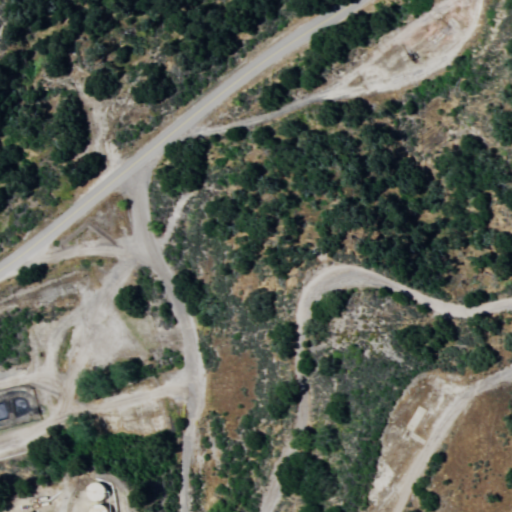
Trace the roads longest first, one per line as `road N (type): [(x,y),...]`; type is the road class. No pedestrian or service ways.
road 1 (residential): [(511,300),(448,305),(357,276),(326,286),(305,315),(290,446),(261,506),(180,508),(190,347),(173,283),(143,247),(124,244),(8,261)]
road 2 (tertiary): [(0,265),(263,57),(354,0)]
road 3 (residential): [(182,122),(210,129),(418,69),(454,50),(480,0)]
road 4 (residential): [(511,369),(457,405),(393,511)]
